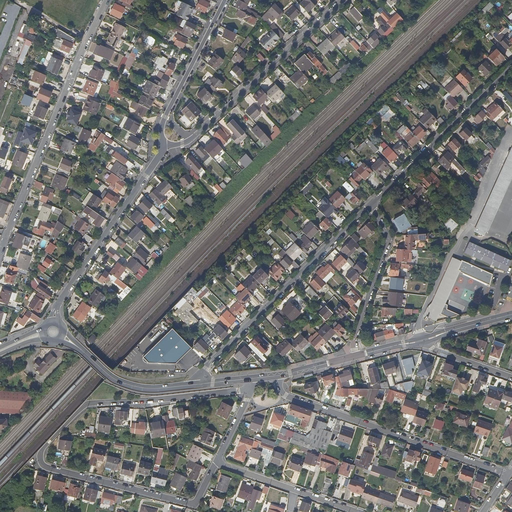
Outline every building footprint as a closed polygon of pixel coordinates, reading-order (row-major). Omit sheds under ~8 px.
[(205,12),(210,0),(209,0),(199,0),(199,1),(198,2),(195,8),(204,13),(205,12)] [(248,1),(249,0),(236,0),(237,0),(238,1),(236,5),(235,7),(236,8),(238,9),(243,12),(245,13),(249,15),(254,17),(259,20),(260,17),(257,15),(255,14),(255,13),(251,11),(246,9),(245,8),(246,6),(248,1)] [(316,3),(318,0),(304,0),(302,2),(299,5),(303,9),(306,13),(308,11),(310,9),(311,7),(313,5),(315,3),(316,3)] [(119,20),(126,6),(119,3),(116,1),(109,15),(119,20)] [(190,15),(193,8),(187,5),(181,1),(179,6),(175,14),(181,17),(185,19),(188,15),(189,15),(190,15)] [(278,12),(280,10),(280,9),(277,6),(274,3),(274,4),(270,8),(269,9),(265,13),(262,17),(265,20),(266,19),(268,17),(270,15),(272,13),(274,16),(276,14),(278,12)] [(362,10),(360,8),(357,4),(354,7),(355,8),(358,12),(359,13),(362,10)] [(299,12),(296,9),(293,6),(286,12),(284,14),(291,21),(292,20),(296,16),(299,12)] [(363,17),(362,16),(360,13),(359,13),(358,12),(355,8),(354,7),(350,11),(349,11),(351,13),(354,16),(353,16),(355,18),(355,17),(357,20),(359,21),(363,17)] [(149,17),(153,10),(150,8),(149,8),(146,13),(143,11),(142,14),(149,18),(149,17)] [(251,17),(246,14),(245,14),(245,13),(243,12),(238,9),(237,13),(235,15),(237,16),(240,18),(239,19),(241,20),(242,19),(245,20),(248,22),(253,24),(254,22),(255,19),(251,17)] [(389,20),(386,17),(387,16),(386,15),(385,16),(382,13),(380,15),(381,17),(384,19),(388,23),(391,20),(389,20)] [(392,28),(401,20),(399,18),(398,19),(395,16),(391,20),(388,23),(392,28)] [(393,29),(392,28),(388,23),(384,19),(381,17),(377,21),(382,27),(377,31),(380,34),(381,35),(382,34),(384,32),(387,35),(392,31),(393,29)] [(192,33),(196,26),(188,22),(183,19),(179,28),(177,31),(177,32),(178,32),(180,33),(182,34),(185,36),(189,38),(192,33)] [(279,31),(275,27),(273,24),(272,25),(269,28),(272,30),(275,34),(279,31)] [(73,43),(75,39),(64,32),(57,28),(53,38),(55,39),(52,45),(62,50),(69,53),(73,43)] [(334,46),(344,37),(337,29),(327,38),(334,45),(334,46)] [(107,44),(112,34),(103,30),(98,40),(107,44)] [(276,41),(279,38),(275,34),(272,30),(266,36),(262,40),(260,41),(258,43),(260,45),(264,50),(265,51),(267,49),(270,46),(272,44),(273,45),(275,43),(276,41)] [(283,36),(279,31),(275,34),(279,38),(280,39),(283,36)] [(377,44),(374,40),(380,35),(378,34),(377,32),(375,35),(374,34),(371,36),(370,38),(366,41),(367,41),(371,46),(373,48),(374,47),(376,45),(377,44)] [(508,42),(506,40),(505,38),(506,37),(503,35),(501,32),(499,34),(498,35),(496,37),(495,38),(498,41),(500,43),(499,44),(501,47),(502,46),(504,47),(506,49),(507,48),(509,46),(511,45),(508,42)] [(33,43),(36,38),(29,34),(26,39),(33,43)] [(184,44),(186,39),(181,36),(177,34),(173,41),(174,42),(174,43),(175,44),(181,47),(182,47),(184,44)] [(146,35),(142,46),(150,49),(154,38),(146,35)] [(317,48),(327,38),(326,37),(316,47),(317,48)] [(323,55),(334,45),(327,38),(317,48),(323,55)] [(243,47),(248,41),(245,39),(242,43),(239,48),(241,51),(243,47)] [(23,66),(30,41),(25,40),(17,64),(23,66)] [(225,49),(226,46),(220,43),(216,41),(213,48),(221,52),(223,48),(225,49)] [(368,50),(371,46),(367,41),(363,45),(364,45),(362,47),(359,49),(363,53),(367,49),(368,50)] [(448,52),(451,49),(449,47),(448,45),(445,48),(442,51),(445,54),(448,52)] [(107,59),(110,51),(105,49),(101,46),(97,55),(107,59)] [(243,58),(245,56),(243,54),(239,51),(238,49),(236,52),(232,57),(231,59),(232,60),(233,61),(236,64),(237,65),(238,63),(241,60),(243,58)] [(504,57),(500,54),(495,49),(492,53),(488,56),(487,57),(489,59),(493,63),(495,65),(495,66),(498,63),(502,59),(504,57)] [(322,63),(313,54),(312,55),(309,52),(307,54),(305,56),(313,65),(323,75),(327,71),(320,64),(322,63)] [(352,63),(359,57),(354,52),(350,56),(351,57),(348,60),(350,63),(352,66),(354,64),(352,63)] [(219,66),(223,61),(215,55),(210,61),(207,64),(208,65),(212,69),(215,71),(219,66)] [(303,74),(313,65),(305,56),(305,55),(295,65),(299,69),(303,74)] [(157,57),(154,64),(163,67),(165,60),(157,57)] [(493,63),(489,59),(487,57),(484,61),(485,61),(487,63),(491,67),(492,68),(495,65),(493,63)] [(56,75),(62,61),(56,59),(53,67),(50,73),(56,75)] [(491,67),(487,63),(485,61),(481,64),(480,66),(478,68),(480,71),(485,75),(486,75),(487,75),(488,74),(488,73),(487,73),(489,71),(491,69),(492,68),(491,67)] [(172,71),(175,65),(171,63),(168,62),(167,65),(166,65),(164,68),(165,69),(163,72),(164,73),(167,74),(169,75),(172,71)] [(342,76),(353,66),(352,66),(350,63),(339,72),(342,76)] [(243,71),(240,68),(237,65),(235,66),(233,69),(232,70),(231,70),(233,72),(235,74),(236,76),(237,77),(238,75),(240,74),(243,71)] [(96,80),(100,70),(92,66),(88,77),(96,80)] [(307,79),(303,74),(299,69),(289,79),(290,80),(297,88),(307,79)] [(472,78),(467,74),(463,70),(456,76),(461,82),(464,85),(467,82),(472,78)] [(42,86),(46,76),(35,71),(31,81),(42,86)] [(168,78),(169,76),(168,75),(164,73),(161,72),(160,71),(159,71),(157,73),(155,77),(154,80),(155,80),(156,81),(159,82),(160,83),(164,85),(166,82),(168,78)] [(177,78),(179,74),(177,73),(174,71),(173,73),(172,75),(171,77),(172,78),(175,79),(176,80),(177,78)] [(332,85),(342,76),(339,72),(338,72),(328,81),(332,85)] [(283,87),(291,82),(286,75),(278,79),(283,87)] [(224,85),(223,84),(220,82),(217,80),(215,78),(213,79),(211,82),(213,84),(210,88),(212,89),(213,90),(215,91),(215,92),(216,90),(218,88),(219,88),(221,89),(222,88),(224,86),(224,85)] [(118,89),(119,85),(121,81),(118,79),(116,81),(114,87),(113,90),(117,92),(118,89)] [(93,97),(98,85),(87,80),(82,92),(83,92),(87,94),(93,97)] [(461,88),(458,85),(454,80),(451,83),(446,87),(444,89),(447,93),(450,96),(452,98),(455,95),(459,92),(460,93),(463,90),(461,88)] [(158,90),(159,86),(157,85),(151,82),(149,81),(145,88),(143,92),(144,93),(147,94),(154,97),(155,94),(158,90)] [(47,103),(52,93),(42,89),(40,93),(34,90),(35,87),(28,84),(26,88),(33,91),(32,96),(37,98),(40,99),(39,100),(47,103)] [(283,93),(275,84),(265,93),(267,95),(268,97),(273,102),(283,93)] [(408,90),(405,87),(404,85),(403,86),(400,89),(396,93),(394,95),(396,97),(399,94),(403,90),(406,93),(408,90)] [(210,96),(207,92),(205,89),(204,88),(201,90),(199,93),(196,95),(204,103),(208,99),(210,96)] [(263,101),(268,97),(267,95),(265,93),(261,89),(253,96),(255,99),(260,104),(262,102),(263,101)] [(117,92),(113,90),(111,94),(114,95),(119,98),(120,98),(122,95),(117,92)] [(82,106),(87,94),(83,92),(82,93),(79,92),(75,103),(82,106)] [(150,104),(152,100),(154,97),(147,94),(144,93),(143,94),(141,100),(139,104),(147,108),(149,109),(151,106),(151,104),(150,104)] [(452,98),(450,96),(447,93),(445,95),(443,97),(445,99),(445,101),(446,101),(447,102),(446,104),(447,104),(445,106),(446,108),(447,109),(449,110),(452,108),(455,105),(457,103),(454,100),(452,98)] [(405,100),(402,96),(399,94),(396,97),(397,99),(399,100),(402,104),(404,102),(405,100)] [(100,104),(88,99),(86,104),(87,104),(85,111),(95,116),(100,104)] [(198,110),(193,105),(190,102),(186,106),(181,111),(183,113),(187,117),(191,122),(194,119),(198,115),(200,113),(198,110)] [(498,113),(502,109),(499,106),(495,102),(489,108),(488,107),(485,110),(487,112),(484,114),(487,117),(490,119),(490,120),(493,117),(498,113)] [(43,119),(47,108),(38,104),(34,115),(43,119)] [(145,112),(147,108),(139,104),(137,107),(134,113),(136,114),(142,117),(145,112)] [(260,113),(253,105),(245,112),(246,113),(252,120),(260,113)] [(76,125),(80,114),(82,110),(75,107),(73,111),(71,110),(69,114),(68,113),(67,117),(66,121),(69,122),(76,125)] [(428,123),(434,117),(430,113),(427,110),(425,107),(421,111),(423,114),(420,117),(417,120),(421,123),(424,127),(425,128),(429,124),(428,123)] [(293,119),(301,113),(297,108),(295,110),(296,112),(291,116),(293,119)] [(483,117),(484,115),(483,114),(482,113),(481,112),(480,111),(478,114),(475,116),(474,118),(475,119),(478,123),(480,121),(482,119),(481,118),(483,117)] [(445,122),(439,117),(436,120),(441,124),(442,125),(445,122)] [(137,130),(140,124),(137,123),(132,120),(128,118),(127,120),(125,123),(124,126),(125,128),(129,130),(135,133),(137,130)] [(245,134),(232,119),(226,125),(229,128),(234,134),(231,138),(237,144),(245,137),(246,135),(245,134)] [(262,131),(256,124),(251,129),(257,135),(262,131)] [(271,141),(281,131),(276,126),(272,129),(274,132),(270,136),(268,138),(271,140),(271,141)] [(424,133),(421,129),(418,126),(414,130),(411,133),(414,136),(418,139),(421,136),(424,133)] [(228,138),(230,137),(222,128),(221,127),(219,129),(213,135),(216,138),(217,139),(221,142),(221,143),(222,144),(224,142),(228,138)] [(471,134),(469,132),(468,131),(466,129),(465,128),(463,130),(460,133),(459,134),(462,136),(465,140),(468,137),(471,134)] [(86,144),(88,139),(85,137),(87,131),(83,130),(79,141),(86,144)] [(18,146),(24,133),(19,131),(13,145),(18,146)] [(268,138),(262,131),(257,135),(262,141),(264,139),(265,140),(266,141),(268,143),(270,141),(271,140),(268,138)] [(418,139),(414,136),(411,133),(410,131),(406,134),(402,138),(406,142),(411,147),(414,143),(418,139)] [(99,145),(101,141),(103,138),(105,135),(101,133),(101,134),(99,136),(97,138),(96,141),(95,143),(93,144),(97,147),(99,145)] [(137,147),(139,142),(140,141),(137,139),(134,137),(131,135),(126,144),(129,146),(133,149),(135,149),(137,147)] [(207,151),(215,144),(210,138),(202,146),(207,151)] [(70,154),(75,143),(65,139),(61,150),(70,154)] [(460,145),(454,139),(448,144),(454,150),(460,145)] [(407,147),(403,143),(401,141),(398,144),(393,149),(397,153),(401,149),(403,151),(407,147)] [(363,142),(356,150),(360,153),(367,145),(363,142)] [(205,160),(210,155),(201,145),(196,150),(199,154),(200,153),(201,155),(201,156),(205,160)] [(113,152),(113,151),(112,150),(110,149),(107,147),(106,146),(105,148),(104,149),(103,151),(105,152),(110,156),(111,155),(112,154),(113,152)] [(511,146),(510,150),(506,159),(503,167),(499,176),(495,184),(490,194),(485,205),(482,214),(478,222),(474,231),(477,232),(483,235),(484,232),(484,231),(486,231),(487,228),(490,222),(495,212),(499,201),(503,193),(507,185),(511,176),(511,173),(511,146)] [(0,162),(3,164),(8,150),(1,147),(0,149),(0,162)] [(218,155),(213,149),(209,153),(212,156),(214,159),(218,155)] [(396,156),(390,149),(388,150),(385,152),(383,155),(384,156),(387,159),(390,162),(392,160),(396,156)] [(21,168),(28,154),(18,150),(12,164),(21,168)] [(120,156),(118,154),(116,153),(114,152),(113,151),(113,152),(112,154),(111,155),(110,156),(111,156),(116,160),(117,160),(118,158),(120,156)] [(460,165),(452,156),(451,155),(450,156),(447,152),(438,160),(445,167),(450,161),(460,171),(461,169),(464,172),(465,170),(460,165)] [(193,169),(198,164),(191,155),(186,160),(188,163),(191,166),(193,169)] [(126,162),(127,161),(126,160),(124,159),(122,157),(120,156),(118,158),(117,160),(122,163),(124,165),(125,164),(126,162)] [(250,159),(248,157),(247,156),(240,162),(244,166),(250,159)] [(335,159),(341,165),(345,162),(339,156),(335,159)] [(487,167),(490,160),(489,159),(488,157),(487,156),(485,158),(484,159),(483,157),(481,159),(482,161),(479,164),(480,164),(481,166),(483,167),(485,165),(487,167)] [(387,165),(385,163),(382,160),(379,158),(374,163),(370,167),(372,169),(375,172),(377,174),(378,175),(382,171),(382,170),(387,165)] [(69,171),(71,167),(70,167),(72,162),(63,159),(57,172),(69,177),(71,172),(69,171)] [(117,171),(119,168),(121,169),(122,167),(121,166),(122,165),(116,161),(113,165),(111,168),(110,170),(112,172),(115,174),(116,175),(118,172),(117,171)] [(133,165),(130,163),(127,161),(126,162),(125,164),(124,165),(128,167),(130,169),(131,168),(132,167),(133,166),(133,165)] [(371,172),(363,163),(355,171),(356,172),(359,175),(361,177),(363,179),(367,175),(370,172),(371,172)] [(483,175),(485,170),(483,167),(481,166),(480,164),(477,167),(478,168),(481,171),(480,172),(483,175)] [(440,171),(437,168),(434,165),(431,168),(434,171),(437,174),(440,171)] [(125,172),(127,169),(124,167),(123,166),(122,167),(121,169),(119,168),(117,171),(118,172),(116,175),(117,176),(120,177),(123,179),(126,175),(124,174),(125,172)] [(199,178),(191,170),(189,172),(196,180),(199,178)] [(8,189),(14,174),(6,171),(5,174),(5,175),(1,186),(8,189)] [(361,177),(359,175),(356,172),(353,175),(351,176),(349,179),(351,181),(356,186),(359,183),(357,181),(361,177)] [(478,180),(483,175),(480,172),(479,173),(476,176),(474,178),(477,181),(478,180)] [(441,183),(437,180),(433,176),(431,173),(428,176),(426,175),(423,178),(420,181),(426,187),(429,185),(431,187),(434,190),(438,186),(441,183)] [(125,183),(121,180),(117,177),(112,174),(106,182),(110,185),(108,188),(109,188),(117,194),(119,191),(122,187),(125,183)] [(193,185),(195,183),(195,182),(192,180),(190,178),(187,174),(183,178),(181,180),(182,182),(182,183),(182,184),(183,185),(184,186),(185,186),(186,186),(188,188),(189,189),(190,188),(193,185)] [(63,190),(68,180),(56,175),(52,186),(63,190)] [(163,196),(172,187),(165,180),(160,185),(156,189),(163,196)] [(356,186),(351,181),(350,182),(349,184),(352,186),(355,190),(357,187),(356,186)] [(426,187),(420,181),(416,184),(419,187),(417,189),(420,192),(422,190),(423,192),(427,188),(426,187)] [(355,190),(352,186),(349,184),(348,183),(346,185),(350,190),(353,192),(351,194),(349,193),(346,196),(349,199),(352,202),(353,201),(355,202),(357,200),(360,198),(361,197),(359,195),(357,193),(355,191),(355,190)] [(304,196),(312,187),(309,184),(301,193),(304,196)] [(51,201),(54,194),(53,193),(54,191),(46,188),(40,200),(46,202),(47,199),(51,201)] [(164,199),(155,189),(149,195),(151,197),(150,199),(155,203),(154,205),(157,207),(164,199)] [(116,202),(119,199),(115,196),(112,194),(111,195),(109,194),(104,190),(102,193),(99,198),(102,200),(109,204),(113,207),(114,206),(116,202)] [(99,203),(102,200),(99,198),(92,193),(89,191),(88,194),(84,199),(82,203),(83,204),(86,206),(87,206),(94,211),(96,208),(99,203)] [(342,202),(345,199),(342,196),(337,191),(334,194),(331,197),(328,201),(331,203),(334,207),(336,209),(338,206),(340,204),(340,203),(342,202)] [(418,195),(414,191),(411,194),(416,200),(419,196),(418,195)] [(414,204),(417,201),(416,200),(411,194),(410,193),(405,198),(401,202),(399,204),(403,208),(406,211),(409,208),(414,204)] [(334,207),(331,203),(328,201),(327,200),(325,198),(322,194),(317,199),(320,202),(315,207),(317,208),(319,211),(321,212),(322,214),(324,215),(326,217),(326,218),(331,213),(331,212),(332,211),(335,214),(338,211),(336,209),(334,207)] [(196,204),(190,197),(185,201),(192,208),(196,204)] [(0,217),(2,218),(9,203),(4,200),(0,198),(0,217)] [(151,205),(145,199),(143,201),(142,201),(141,200),(140,202),(141,203),(138,206),(145,212),(151,206),(151,205)] [(46,222),(51,210),(43,206),(38,219),(40,220),(46,222)] [(104,218),(94,211),(87,206),(86,208),(84,211),(83,212),(85,213),(87,214),(90,216),(94,219),(92,222),(94,224),(98,227),(100,224),(103,220),(104,218)] [(174,220),(163,209),(160,212),(171,223),(174,220)] [(142,216),(136,210),(130,217),(136,223),(142,216)] [(291,219),(295,216),(289,210),(285,214),(291,219)] [(156,221),(148,213),(145,216),(153,224),(156,221)] [(408,224),(402,214),(398,217),(393,220),(396,224),(400,231),(403,229),(406,227),(409,226),(408,224)] [(153,224),(145,216),(141,220),(144,222),(143,224),(144,225),(145,225),(145,224),(149,228),(153,224)] [(331,224),(325,218),(319,224),(325,230),(331,224)] [(86,229),(89,225),(88,224),(85,222),(82,220),(81,219),(76,225),(74,228),(76,230),(83,234),(86,229)] [(42,235),(45,229),(50,231),(51,228),(53,225),(46,222),(40,220),(37,226),(40,227),(37,233),(42,235)] [(56,238),(64,226),(57,221),(55,226),(54,229),(51,235),(56,238)] [(319,229),(317,228),(314,224),(311,222),(301,231),(302,232),(304,234),(307,237),(309,239),(315,233),(319,229)] [(369,232),(374,228),(368,222),(362,228),(362,229),(358,232),(363,237),(366,233),(367,234),(369,232)] [(136,237),(142,231),(136,225),(127,235),(127,236),(129,238),(133,241),(136,237)] [(28,247),(31,239),(28,237),(30,234),(24,231),(19,230),(12,247),(26,251),(28,247)] [(359,239),(356,237),(353,233),(352,235),(350,236),(352,238),(353,239),(356,242),(357,241),(359,239)] [(425,239),(425,233),(420,234),(417,234),(408,234),(405,235),(404,244),(397,244),(397,249),(401,249),(412,249),(413,250),(414,244),(414,240),(418,240),(425,239)] [(125,245),(117,238),(114,242),(122,249),(125,245)] [(307,247),(311,243),(307,239),(303,243),(301,245),(299,247),(305,252),(308,249),(307,247)] [(359,245),(358,245),(357,243),(353,239),(350,241),(348,243),(350,244),(353,247),(353,246),(355,248),(356,248),(357,248),(357,247),(359,245)] [(84,248),(82,246),(80,245),(81,244),(77,241),(73,248),(72,249),(73,250),(78,253),(80,254),(84,248)] [(50,248),(53,245),(50,242),(44,250),(47,252),(47,253),(50,248)] [(350,250),(353,247),(350,244),(348,243),(348,242),(345,245),(342,248),(339,251),(337,252),(340,255),(343,258),(347,262),(351,266),(352,267),(355,264),(354,263),(351,261),(348,258),(347,257),(346,255),(345,255),(350,250)] [(502,257),(488,251),(480,247),(469,242),(465,249),(464,252),(471,255),(481,260),(495,266),(506,271),(510,261),(502,257)] [(302,251),(300,248),(298,246),(295,243),(289,249),(285,252),(286,253),(290,257),(293,260),(297,256),(298,254),(302,251)] [(362,254),(365,251),(362,248),(359,245),(357,247),(357,248),(356,248),(359,251),(362,254)] [(352,251),(355,248),(353,246),(353,247),(350,250),(345,255),(346,255),(347,257),(349,255),(352,251)] [(140,264),(147,255),(140,248),(136,252),(135,254),(132,257),(136,260),(136,261),(140,264)] [(409,261),(410,252),(413,252),(417,253),(417,250),(413,250),(412,249),(401,249),(397,249),(396,249),(396,256),(396,257),(396,261),(399,261),(406,261),(409,261)] [(159,257),(153,252),(150,256),(152,258),(156,261),(159,257)] [(293,260),(290,257),(286,253),(282,256),(278,260),(286,268),(289,265),(290,263),(291,264),(292,264),(292,265),(293,266),(296,269),(297,267),(298,266),(299,266),(297,264),(293,260)] [(27,270),(31,257),(20,254),(17,267),(27,270)] [(150,267),(156,261),(152,258),(147,264),(150,267)] [(441,309),(444,303),(446,299),(451,289),(455,279),(459,271),(457,270),(459,265),(461,262),(455,259),(452,258),(449,266),(444,275),(439,286),(435,296),(432,302),(429,308),(427,308),(424,315),(426,316),(428,317),(435,320),(439,313),(441,309)] [(142,266),(140,264),(136,261),(134,259),(127,267),(135,274),(142,266)] [(492,274),(487,271),(478,267),(469,263),(461,260),(461,262),(459,265),(457,270),(459,271),(462,272),(468,275),(477,279),(482,281),(486,283),(489,285),(492,274)] [(362,270),(365,267),(363,265),(359,261),(355,264),(352,267),(352,268),(354,269),(357,271),(359,273),(362,270)] [(117,279),(125,268),(123,267),(117,262),(109,273),(117,279)] [(280,273),(283,270),(281,268),(279,265),(276,263),(271,268),(268,266),(265,270),(267,272),(269,275),(272,277),(274,279),(279,274),(280,273)] [(327,273),(330,271),(332,268),(330,266),(328,264),(328,263),(323,268),(322,266),(320,268),(315,273),(316,273),(322,279),(327,274),(327,273)] [(397,276),(398,268),(399,264),(395,264),(392,264),(390,263),(389,269),(388,275),(397,276)] [(92,281),(96,274),(92,271),(93,270),(90,268),(85,276),(92,281)] [(263,278),(266,275),(260,268),(252,276),(255,279),(259,283),(261,285),(266,280),(265,280),(263,278)] [(357,277),(359,274),(357,272),(355,270),(354,269),(352,268),(349,270),(344,276),(346,277),(351,282),(354,280),(355,279),(353,278),(355,276),(356,277),(357,277)] [(13,284),(16,274),(14,274),(8,272),(7,271),(5,277),(6,277),(5,281),(13,284)] [(106,278),(109,274),(105,271),(95,283),(100,286),(105,280),(106,278)] [(58,278),(55,276),(52,273),(49,277),(56,282),(58,284),(61,280),(58,278)] [(327,279),(329,277),(330,276),(327,274),(322,279),(325,282),(327,279)] [(255,287),(259,283),(255,279),(252,276),(250,275),(241,284),(243,286),(244,287),(245,289),(247,290),(250,293),(251,294),(252,295),(257,289),(255,287)] [(323,284),(324,283),(322,281),(316,276),(312,281),(310,283),(312,284),(313,286),(316,289),(317,290),(319,288),(320,287),(323,284)] [(45,290),(47,287),(45,285),(41,282),(40,283),(38,282),(36,284),(33,288),(34,289),(38,291),(40,292),(43,295),(46,297),(48,299),(51,295),(49,293),(47,291),(45,290)] [(195,298),(197,296),(199,299),(209,289),(204,284),(194,294),(190,290),(189,292),(195,298)] [(319,296),(316,293),(314,291),(312,289),(310,287),(309,285),(307,287),(304,290),(309,295),(313,299),(314,297),(317,300),(320,297),(319,296)] [(0,301),(7,304),(11,291),(1,288),(0,292),(0,301)] [(96,306),(104,294),(96,289),(88,301),(96,306)] [(245,300),(249,296),(251,294),(250,293),(247,290),(245,289),(239,295),(237,294),(235,296),(239,300),(241,303),(242,303),(245,300)] [(360,296),(358,294),(357,293),(356,291),(354,290),(352,293),(354,295),(355,294),(358,298),(359,300),(360,300),(361,301),(361,298),(361,297),(360,296)] [(401,298),(402,293),(397,292),(390,291),(389,299),(387,299),(382,299),(381,304),(382,304),(381,307),(386,307),(386,305),(391,305),(400,306),(401,298)] [(41,306),(43,302),(42,301),(45,297),(37,293),(34,298),(28,306),(34,311),(37,313),(41,306)] [(305,302),(303,300),(298,294),(297,294),(294,297),(293,298),(296,302),(301,307),(303,304),(305,302)] [(355,301),(356,300),(358,298),(355,294),(354,295),(352,297),(351,295),(346,300),(351,305),(353,303),(355,301)] [(184,297),(172,309),(172,310),(173,310),(191,328),(196,323),(199,320),(189,311),(193,307),(184,297)] [(239,310),(240,308),(243,305),(242,304),(238,300),(228,309),(231,312),(233,313),(234,315),(236,313),(237,313),(239,311),(239,310)] [(80,321),(90,308),(82,302),(72,315),(80,321)] [(352,310),(350,307),(345,302),(342,306),(346,310),(349,313),(352,310)] [(297,311),(295,309),(292,306),(289,303),(284,308),(281,311),(286,315),(290,319),(293,316),(297,311)] [(458,314),(453,312),(446,308),(447,304),(444,303),(441,309),(439,313),(442,314),(448,317),(451,316),(458,314)] [(329,314),(331,312),(327,308),(325,306),(323,308),(321,310),(318,313),(322,317),(324,319),(327,317),(329,314)] [(394,315),(395,308),(389,307),(386,307),(381,307),(381,316),(385,316),(385,317),(387,317),(388,314),(394,315)] [(236,318),(232,314),(231,315),(229,313),(230,312),(227,310),(218,318),(227,327),(236,318)] [(27,320),(30,316),(31,314),(27,311),(24,315),(21,319),(23,320),(25,322),(26,322),(27,320)] [(295,318),(299,313),(297,311),(293,316),(290,319),(292,321),(295,318)] [(40,318),(37,316),(33,313),(32,312),(31,314),(30,316),(32,318),(34,319),(36,321),(38,322),(39,320),(40,318)] [(283,320),(279,317),(277,314),(275,316),(274,317),(273,319),(271,321),(272,322),(276,325),(278,327),(280,326),(282,324),(284,321),(283,320)] [(25,322),(23,320),(21,319),(19,317),(16,321),(18,322),(21,324),(23,325),(25,323),(25,322)] [(333,329),(337,325),(335,323),(332,321),(330,323),(328,324),(328,325),(333,330),(333,329)] [(333,334),(335,332),(334,331),(333,330),(328,325),(326,323),(320,329),(317,332),(319,334),(323,338),(325,341),(326,341),(329,338),(333,334)] [(404,330),(404,327),(403,324),(403,323),(398,323),(393,324),(394,326),(396,332),(396,335),(399,334),(403,333),(403,332),(405,331),(404,330)] [(343,329),(338,324),(337,325),(333,329),(337,333),(340,335),(342,332),(341,331),(343,329)] [(227,333),(218,325),(212,331),(213,332),(217,336),(221,339),(227,333)] [(171,328),(142,357),(147,363),(174,363),(191,348),(171,328)] [(393,336),(392,333),(391,330),(391,328),(389,329),(383,331),(385,338),(386,338),(393,336)] [(323,343),(324,342),(325,341),(323,338),(319,334),(317,332),(316,331),(315,333),(313,334),(311,336),(311,335),(309,337),(308,339),(307,340),(309,342),(312,346),(316,350),(319,347),(320,346),(322,344),(323,343)] [(385,338),(383,331),(378,332),(374,333),(375,335),(374,336),(375,339),(376,339),(376,341),(381,339),(384,338),(385,338)] [(209,345),(217,336),(213,332),(209,337),(208,338),(206,340),(205,341),(209,345)] [(268,349),(265,345),(261,341),(264,338),(261,335),(260,334),(254,340),(251,343),(263,355),(268,349)] [(304,347),(309,342),(307,340),(304,337),(301,334),(297,338),(290,345),(292,347),(296,350),(297,351),(300,349),(303,346),(304,347)] [(90,345),(96,339),(92,335),(87,341),(90,345)] [(202,353),(208,347),(200,339),(197,343),(194,346),(191,348),(194,351),(198,355),(200,357),(203,354),(202,353)] [(290,345),(289,344),(286,340),(285,340),(280,344),(275,350),(282,358),(283,359),(285,358),(286,356),(289,353),(288,351),(292,347),(290,345)] [(481,354),(485,342),(478,340),(476,345),(469,342),(467,349),(476,353),(481,354)] [(263,355),(251,343),(248,345),(248,346),(255,352),(260,358),(263,355)] [(260,358),(255,352),(248,346),(248,345),(246,344),(244,346),(247,349),(250,352),(249,353),(252,356),(254,358),(259,363),(262,360),(260,358)] [(498,358),(502,347),(493,344),(491,349),(489,355),(498,358)] [(249,353),(250,352),(247,349),(244,346),(240,350),(246,356),(249,353)] [(57,359),(64,351),(55,349),(50,354),(55,359),(57,359)] [(243,359),(246,356),(240,350),(237,352),(234,355),(241,361),(243,359)] [(246,362),(252,356),(249,353),(246,356),(243,359),(246,362)] [(41,373),(52,362),(55,359),(50,354),(40,364),(37,361),(36,361),(34,363),(34,365),(37,367),(36,369),(41,373)] [(414,367),(411,357),(406,359),(402,360),(403,364),(403,365),(404,366),(405,370),(406,375),(412,373),(411,368),(414,367)] [(426,362),(422,360),(418,373),(429,376),(433,364),(430,363),(430,362),(426,361),(426,362)] [(395,371),(393,366),(392,362),(390,363),(384,364),(382,365),(383,369),(384,374),(389,372),(395,371)] [(449,375),(451,369),(452,366),(444,363),(441,373),(448,375),(449,375)] [(380,382),(378,375),(375,367),(371,368),(367,369),(368,374),(370,379),(371,384),(375,384),(380,382)] [(353,385),(351,378),(349,369),(342,371),(343,373),(344,375),(339,376),(341,383),(342,388),(347,388),(348,388),(349,388),(350,389),(349,386),(353,385)] [(453,380),(455,376),(456,371),(451,369),(449,375),(448,377),(448,379),(453,380)] [(333,381),(331,375),(325,377),(321,378),(322,379),(323,386),(329,384),(329,383),(333,382),(333,381)] [(485,384),(487,378),(483,376),(479,375),(477,380),(475,383),(474,383),(472,390),(478,392),(480,385),(482,385),(482,383),(485,384)] [(466,388),(469,381),(464,380),(461,379),(456,377),(453,385),(466,389),(466,388)] [(406,394),(404,386),(403,382),(395,384),(397,392),(406,394)] [(317,392),(315,383),(303,386),(305,392),(309,391),(309,394),(311,393),(315,392),(317,392)] [(500,402),(501,398),(503,391),(499,390),(498,389),(497,391),(488,388),(486,395),(484,401),(487,402),(487,403),(488,404),(489,404),(492,405),(492,407),(493,407),(494,408),(495,407),(497,408),(498,407),(500,402)] [(380,405),(383,396),(381,396),(378,395),(379,393),(380,389),(372,389),(370,394),(368,401),(375,403),(380,405)] [(422,394),(413,392),(407,389),(406,394),(407,394),(412,396),(416,398),(417,398),(420,399),(421,397),(422,394)] [(511,392),(509,392),(504,390),(503,391),(501,398),(500,402),(506,404),(507,400),(511,401),(511,392)] [(21,408),(22,401),(22,394),(9,392),(9,395),(2,394),(2,405),(2,407),(10,407),(21,408)] [(33,402),(37,395),(28,394),(22,394),(22,401),(33,402)] [(423,405),(424,401),(426,402),(427,402),(428,399),(422,397),(422,398),(420,401),(419,404),(423,405)] [(410,414),(413,406),(414,402),(409,401),(404,399),(400,411),(404,412),(406,413),(410,414)] [(229,413),(232,407),(229,406),(224,403),(222,402),(218,409),(216,414),(222,416),(226,418),(229,413)] [(311,415),(312,412),(303,409),(291,404),(288,413),(302,418),(299,426),(305,428),(306,426),(307,427),(311,415)] [(188,412),(187,410),(186,410),(185,410),(183,410),(183,409),(183,408),(181,408),(181,407),(176,408),(178,415),(178,419),(182,418),(186,418),(188,417),(188,416),(188,412)] [(426,420),(427,416),(428,414),(427,413),(420,411),(416,410),(415,414),(412,421),(414,422),(416,423),(419,424),(420,424),(424,426),(424,424),(426,420)] [(466,426),(469,417),(462,414),(456,412),(454,418),(453,422),(461,424),(466,426)] [(281,426),(283,420),(284,417),(273,413),(270,422),(281,426)] [(261,424),(262,420),(253,416),(249,427),(255,430),(256,426),(258,427),(259,423),(261,424)] [(109,431),(111,418),(106,418),(106,419),(99,417),(99,420),(97,430),(109,431)] [(442,428),(444,423),(435,419),(433,426),(441,430),(442,428)] [(7,427),(7,424),(8,424),(8,420),(0,420),(0,430),(3,430),(7,427)] [(144,430),(144,426),(143,426),(144,421),(140,420),(140,422),(135,421),(135,422),(131,422),(130,432),(134,433),(137,433),(144,434),(144,430)] [(319,444),(324,432),(324,430),(326,425),(328,426),(328,424),(318,420),(315,429),(312,437),(309,444),(309,445),(318,448),(319,444)] [(487,436),(491,425),(486,423),(481,421),(477,420),(475,425),(473,431),(476,432),(479,433),(481,433),(483,434),(482,434),(485,435),(487,436)] [(175,431),(173,421),(163,423),(165,433),(175,431)] [(163,423),(163,422),(148,424),(150,437),(154,436),(158,436),(163,435),(165,434),(165,433),(163,423)] [(210,440),(214,432),(205,427),(201,435),(199,440),(208,444),(210,440)] [(349,444),(353,433),(340,428),(336,439),(349,444)] [(511,443),(511,440),(511,430),(507,428),(502,439),(511,443)] [(326,447),(329,437),(331,433),(324,430),(324,432),(319,444),(318,448),(309,445),(308,449),(318,453),(322,454),(323,455),(326,447)] [(285,442),(287,436),(278,432),(276,438),(285,442)] [(309,444),(312,437),(308,436),(307,435),(306,437),(297,434),(293,432),(292,437),(291,437),(289,443),(292,444),(301,447),(308,449),(309,445),(309,444)] [(70,450),(71,443),(72,441),(66,440),(66,436),(60,435),(59,438),(58,443),(58,445),(58,449),(61,449),(67,450),(70,450)] [(379,445),(381,440),(374,438),(368,436),(367,441),(371,442),(377,444),(379,445)] [(275,443),(265,439),(259,437),(258,441),(259,441),(263,442),(274,446),(275,443)] [(251,448),(253,442),(246,440),(241,438),(239,444),(237,449),(235,455),(234,458),(238,459),(243,461),(245,456),(247,450),(250,451),(251,448)] [(256,447),(257,443),(260,444),(259,447),(262,448),(271,451),(272,447),(263,444),(263,442),(259,441),(258,441),(258,440),(254,439),(253,442),(251,448),(254,450),(256,447)] [(199,456),(202,449),(201,448),(193,444),(191,448),(188,453),(187,456),(196,461),(199,456)] [(388,457),(392,447),(384,444),(382,451),(381,455),(388,457)] [(103,455),(104,451),(96,449),(93,448),(92,453),(90,459),(89,463),(95,465),(96,459),(102,460),(103,455)] [(260,454),(261,452),(254,450),(251,448),(250,451),(248,456),(255,458),(259,459),(260,454)] [(317,457),(318,453),(308,449),(307,452),(303,461),(303,462),(314,466),(315,461),(317,457)] [(282,460),(284,454),(278,452),(272,450),(270,457),(269,461),(273,462),(280,465),(280,464),(282,460)] [(411,459),(414,452),(408,450),(405,457),(411,459)] [(418,461),(420,455),(418,454),(419,453),(414,451),(414,452),(411,459),(416,461),(416,460),(418,461)] [(335,471),(339,460),(329,457),(323,455),(322,454),(321,458),(319,461),(320,461),(330,464),(329,466),(327,470),(334,473),(335,471)] [(372,465),(374,459),(371,458),(365,456),(362,455),(360,461),(358,467),(364,469),(365,469),(370,471),(372,465)] [(118,469),(120,459),(112,457),(106,456),(104,466),(109,468),(118,469)] [(303,462),(303,461),(293,457),(291,457),(287,467),(294,470),(300,471),(303,462)] [(435,474),(438,464),(440,460),(430,457),(429,461),(427,467),(425,471),(428,472),(435,474)] [(199,471),(201,467),(195,464),(196,463),(195,463),(189,460),(187,463),(186,466),(192,470),(190,475),(189,477),(190,477),(191,478),(195,479),(197,474),(199,471)] [(148,474),(151,464),(143,462),(139,461),(138,464),(136,472),(144,474),(148,474)] [(350,469),(351,465),(342,461),(340,468),(339,471),(340,472),(347,474),(350,469)] [(133,473),(133,469),(134,467),(130,466),(125,464),(122,464),(120,473),(125,474),(127,474),(132,475),(133,473)] [(471,481),(473,473),(462,469),(459,477),(471,481)] [(165,485),(167,475),(164,474),(158,473),(153,471),(151,478),(150,482),(155,483),(159,484),(160,484),(165,485)] [(182,484),(185,477),(184,477),(176,472),(174,476),(171,482),(169,485),(172,487),(172,488),(174,489),(175,488),(179,490),(182,484)] [(481,487),(485,476),(477,474),(472,486),(472,487),(480,490),(481,487)] [(45,481),(46,478),(41,477),(36,475),(33,488),(38,489),(43,490),(44,487),(45,481)] [(225,493),(230,478),(221,475),(218,483),(216,489),(225,493)] [(361,487),(362,483),(354,481),(349,479),(346,488),(350,490),(352,490),(353,491),(354,493),(357,494),(359,493),(359,492),(361,487)] [(62,487),(63,482),(59,481),(59,482),(56,481),(53,480),(51,480),(50,483),(49,488),(52,489),(57,490),(57,491),(61,491),(62,487)] [(246,494),(248,489),(249,486),(250,483),(247,482),(246,484),(242,483),(240,489),(237,495),(237,497),(236,496),(234,502),(233,506),(238,508),(240,501),(241,498),(242,492),(245,493),(246,494)] [(327,492),(330,484),(325,482),(321,494),(326,496),(327,492)] [(76,497),(78,488),(76,487),(76,486),(70,484),(69,489),(67,495),(76,497)] [(376,502),(380,492),(377,492),(369,489),(364,487),(361,496),(361,497),(364,498),(372,501),(372,502),(376,504),(376,502)] [(95,497),(97,491),(86,488),(84,495),(83,499),(87,500),(89,500),(94,502),(95,497)] [(418,496),(401,490),(398,499),(415,505),(418,496)] [(448,498),(442,496),(432,492),(430,492),(424,490),(424,491),(430,493),(428,500),(428,501),(438,504),(439,501),(446,504),(448,498)] [(428,500),(430,493),(424,491),(422,497),(421,498),(428,500)] [(112,502),(114,495),(103,492),(100,502),(106,503),(111,504),(112,502)] [(255,499),(256,498),(257,495),(251,492),(250,497),(249,500),(250,500),(249,505),(252,506),(253,506),(255,499)] [(393,503),(395,498),(389,495),(383,494),(379,503),(385,505),(392,508),(393,503)] [(215,497),(212,496),(211,500),(212,500),(211,506),(219,509),(221,503),(223,499),(220,498),(215,497)] [(211,506),(212,500),(211,500),(208,507),(220,511),(223,503),(221,503),(219,509),(211,506)] [(468,508),(469,505),(463,502),(457,500),(456,505),(453,511),(452,511),(451,511),(466,511),(467,511),(468,508)] [(304,511),(307,511),(310,505),(302,502),(300,507),(299,510),(304,511)]
